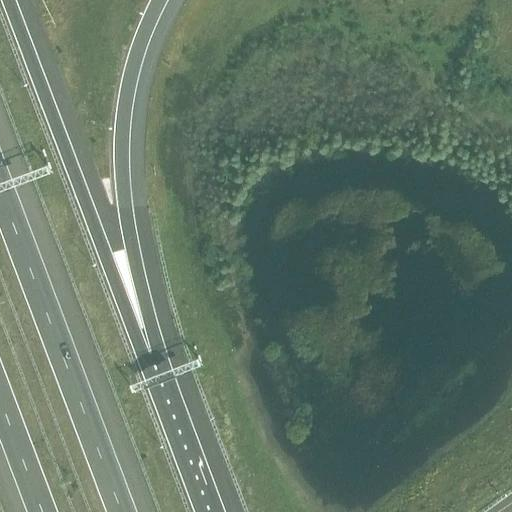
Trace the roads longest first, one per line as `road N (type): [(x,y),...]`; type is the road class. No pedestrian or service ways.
road 1 (motorway): [(143,357),(10,0)]
road 2 (motorway): [(143,357),(141,287),(124,199),(123,109),(143,35),(164,0)]
road 3 (motorway): [(120,511),(0,190)]
road 4 (motorway): [(202,511),(143,357)]
